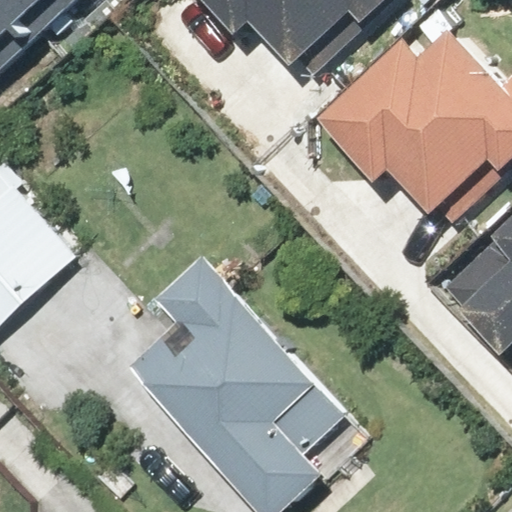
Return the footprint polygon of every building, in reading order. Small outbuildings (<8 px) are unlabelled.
[(0,0),(0,75),(86,0),(0,0)] [(218,0),(252,40),(276,20),(327,81),(424,0),(218,0)] [(429,42),(341,120),(398,184),(412,172),(466,233),(511,191),(511,71),(474,29),(442,57),(429,42)] [(0,351),(87,268),(22,201),(0,222),(0,351)] [(511,238),(458,289),(511,345),(511,238)] [(189,323),(136,380),(280,511),(302,511),(382,425),(205,263),(168,304),(189,323)]
